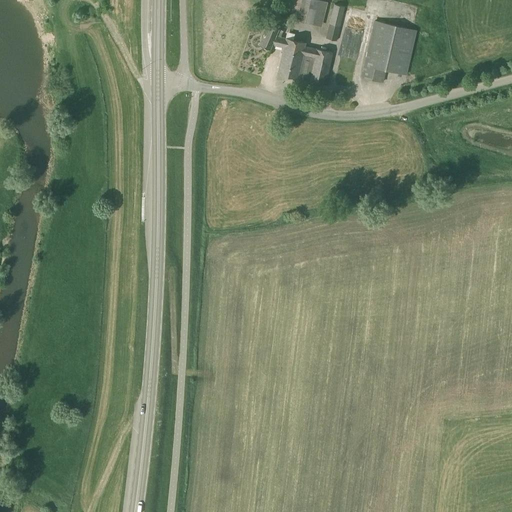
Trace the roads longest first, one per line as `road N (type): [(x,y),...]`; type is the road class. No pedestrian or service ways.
road 1 (primary): [(134,511),(154,330),(156,82)]
road 2 (unclassified): [(511,79),(340,116),(179,84)]
road 3 (track): [(156,264),(170,270),(175,368),(194,372)]
